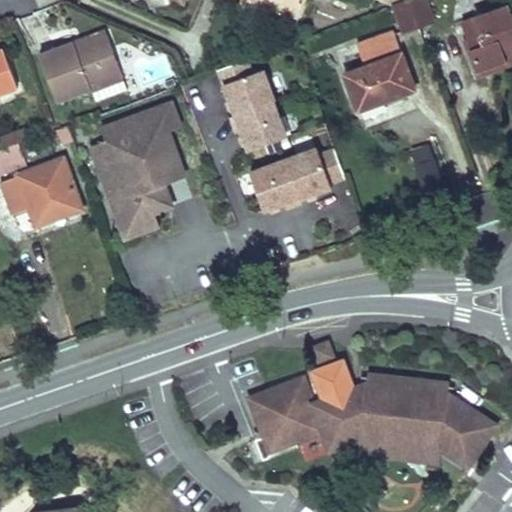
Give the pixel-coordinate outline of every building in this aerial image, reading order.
[(256,0),(241,0),(241,2),(264,12),(267,5),(256,0)] [(256,0),(267,5),(297,18),(305,0),(256,0)] [(400,33),(435,26),(429,0),(408,0),(394,3),(400,33)] [(511,13),(510,8),(462,25),(479,72),(507,61),(504,52),(511,49),(511,13)] [(106,30),(74,42),(76,47),(108,36),(106,30)] [(393,31),(356,44),(365,68),(344,75),(358,111),(415,90),(393,31)] [(74,42),(39,54),(57,102),(124,77),(108,36),(76,47),(74,42)] [(0,93),(18,86),(4,49),(0,50),(0,93)] [(246,58),(218,68),(235,114),(272,100),(274,99),(263,69),(251,73),(246,58)] [(272,100),(235,114),(230,116),(236,132),(241,130),(248,151),(286,137),(272,100)] [(106,140),(92,146),(125,237),(158,225),(153,212),(171,205),(163,185),(177,156),(168,131),(180,127),(171,103),(101,129),(106,140)] [(18,142),(0,148),(0,173),(26,164),(18,142)] [(432,144),(411,149),(419,188),(440,184),(432,144)] [(335,148),(320,154),(317,147),(286,158),(301,198),(332,186),(330,182),(345,176),(335,148)] [(185,177),(177,156),(163,185),(185,177)] [(18,176),(1,182),(12,214),(29,208),(32,218),(79,202),(63,158),(17,174),(18,176)] [(286,158),(251,172),(264,209),(285,202),(287,206),(302,201),(286,158)] [(79,202),(32,218),(35,227),(82,209),(79,202)] [(328,342),(314,347),(319,361),(333,356),(328,342)] [(313,403),(304,377),(268,391),(270,397),(253,404),(265,436),(256,439),(263,459),(298,446),(296,441),(324,431),(313,403)] [(368,383),(324,399),(341,446),(360,439),(385,430),(409,445),(417,433),(442,449),(468,467),(496,425),(446,392),(447,386),(368,377),(368,383)] [(268,391),(250,398),(253,404),(270,397),(268,391)] [(324,399),(313,403),(324,431),(331,450),(341,446),(324,399)] [(360,439),(358,455),(440,464),(442,449),(417,433),(409,445),(385,430),(360,439)]
